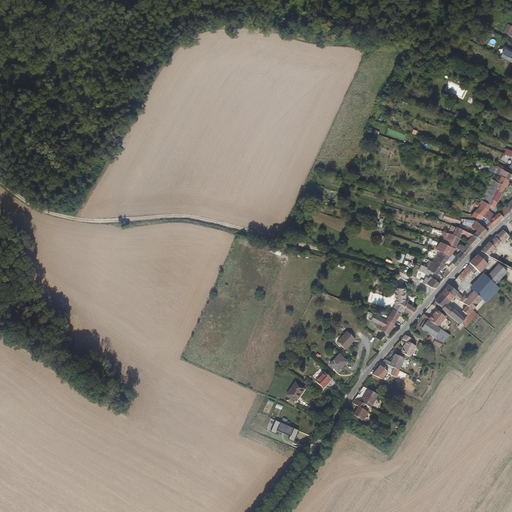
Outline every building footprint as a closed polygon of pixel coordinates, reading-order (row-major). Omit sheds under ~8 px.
[(511,25),(507,23),(503,32),(511,36),(511,33),(511,25)] [(489,42),(499,45),(503,39),(494,35),(489,42)] [(506,57),(504,61),(496,57),(493,62),(494,63),(492,65),(503,71),(504,69),(505,70),(508,68),(507,67),(511,60),(506,57)] [(454,120),(469,123),(471,115),(456,111),(454,120)] [(500,183),(510,187),(511,185),(506,182),(496,177),(493,176),(488,184),(497,188),(500,183)] [(498,189),(497,188),(488,184),(476,206),(485,210),(496,192),(498,189)] [(511,194),(502,190),(499,194),(507,198),(511,194)] [(502,216),(509,212),(511,208),(511,200),(510,200),(504,207),(505,207),(499,214),(502,216)] [(485,210),(476,206),(475,207),(473,211),(479,215),(481,216),(483,214),(485,210)] [(473,211),(471,209),(465,217),(471,222),(473,223),(479,215),(473,211)] [(460,219),(459,218),(446,214),(445,216),(448,217),(447,219),(458,223),(460,219)] [(471,222),(465,217),(461,224),(468,226),(471,222)] [(485,231),(486,232),(494,224),(488,220),(485,224),(483,223),(480,228),(485,231)] [(472,233),(477,240),(480,236),(473,231),(468,226),(461,224),(460,228),(465,230),(467,232),(468,231),(471,234),(472,233)] [(480,228),(477,226),(473,231),(480,236),(485,231),(480,228)] [(463,247),(468,251),(474,244),(468,238),(463,234),(460,231),(454,229),(450,237),(456,241),(460,234),(461,235),(461,236),(465,241),(466,240),(467,241),(463,247)] [(471,234),(469,236),(468,238),(474,244),(477,240),(472,233),(471,234)] [(446,235),(442,245),(443,245),(452,248),(456,241),(450,237),(446,235)] [(497,250),(507,241),(500,235),(491,244),(497,250)] [(493,254),(497,250),(491,244),(487,248),(493,254)] [(452,248),(443,245),(439,252),(447,259),(454,249),(452,248)] [(456,248),(455,250),(459,252),(464,256),(468,251),(463,247),(460,250),(456,248)] [(485,262),(493,254),(487,248),(477,258),(478,258),(485,262)] [(447,259),(439,252),(438,251),(435,255),(432,260),(433,260),(443,266),(447,259)] [(452,263),(456,267),(464,256),(459,252),(451,262),(452,263)] [(434,274),(437,276),(443,266),(433,260),(431,263),(427,269),(426,270),(430,272),(434,274)] [(486,269),(476,260),(468,268),(472,272),(479,278),(486,269)] [(445,267),(450,272),(456,267),(452,263),(448,267),(446,266),(445,267)] [(483,281),(492,289),(504,276),(500,272),(494,268),(483,281)] [(471,273),(466,270),(457,280),(460,284),(471,273)] [(433,288),(435,288),(440,283),(438,281),(433,279),(426,286),(433,288)] [(480,304),(492,289),(483,281),(481,279),(480,281),(469,293),(472,296),(476,301),(480,304)] [(459,307),(463,302),(448,289),(443,295),(452,302),(459,307)] [(397,303),(401,305),(405,298),(405,290),(403,290),(402,290),(395,290),(395,299),(397,299),(397,303)] [(450,303),(452,302),(443,295),(438,301),(447,307),(450,303)] [(470,307),(476,301),(472,296),(466,303),(470,307)] [(408,303),(406,301),(405,298),(401,305),(397,303),(396,307),(403,309),(403,311),(408,304),(408,303)] [(444,310),(447,307),(438,301),(435,304),(444,310)] [(470,314),(480,304),(476,301),(470,307),(466,312),(470,314)] [(403,311),(412,317),(416,312),(408,304),(403,311)] [(403,309),(396,307),(393,311),(401,315),(403,311),(403,309)] [(401,315),(393,311),(392,313),(385,323),(393,327),(401,315)] [(470,314),(466,312),(466,311),(460,317),(464,322),(470,314)] [(440,316),(441,314),(438,313),(435,316),(436,317),(434,320),(433,319),(431,321),(430,323),(439,329),(446,320),(440,316)] [(457,315),(454,319),(461,325),(464,322),(460,317),(457,315)] [(392,329),(395,331),(396,329),(393,327),(385,323),(375,319),(373,325),(382,329),(380,331),(388,336),(392,329)] [(430,323),(426,320),(422,327),(424,329),(427,330),(430,323)] [(431,337),(438,341),(437,342),(442,346),(448,339),(451,336),(439,329),(430,323),(427,330),(433,333),(431,337)] [(424,329),(422,333),(431,337),(433,333),(427,330),(424,329)] [(356,346),(349,339),(339,350),(347,357),(356,346)] [(416,356),(411,353),(413,348),(407,344),(405,345),(402,348),(406,351),(401,362),(411,367),(416,356)] [(336,379),(337,378),(340,374),(346,368),(337,361),(328,372),(336,379)] [(383,368),(380,372),(395,379),(397,375),(399,377),(404,368),(394,363),(392,368),(390,372),(388,371),(383,368)] [(313,376),(316,379),(323,371),(320,368),(313,376)] [(387,379),(380,372),(372,381),(381,386),(387,379)] [(307,377),(304,381),(309,385),(313,381),(307,377)] [(323,396),(331,387),(322,379),(314,388),(323,396)] [(298,410),(305,398),(296,392),(288,404),(298,410)] [(362,393),(358,398),(354,405),(364,412),(368,415),(376,403),(362,393)] [(357,414),(351,421),(362,428),(367,420),(362,416),(363,414),(364,412),(354,405),(351,410),(357,414)] [(275,420),(270,432),(276,434),(277,431),(291,436),(294,428),(275,420)]
